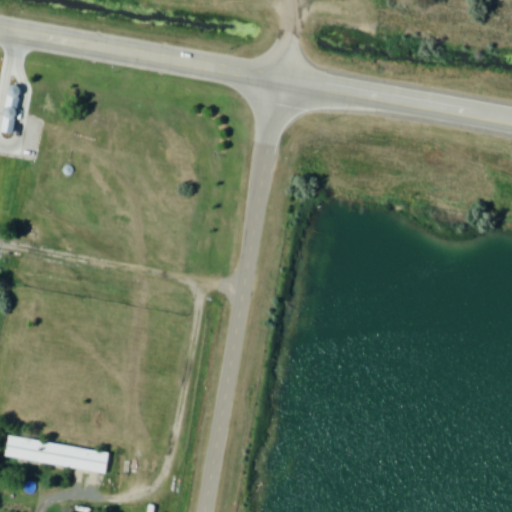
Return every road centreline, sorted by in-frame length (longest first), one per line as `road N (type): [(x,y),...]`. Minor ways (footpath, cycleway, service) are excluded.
road 1 (primary): [(511,118),(0,29)]
road 2 (tertiary): [(206,511),(279,78)]
